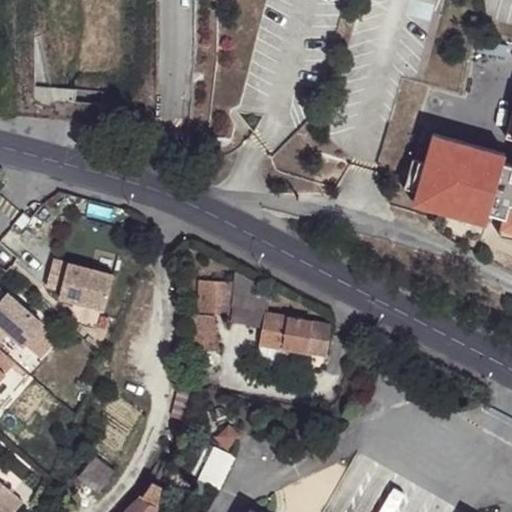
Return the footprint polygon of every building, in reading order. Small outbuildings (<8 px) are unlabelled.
[(511,165),(502,163),(503,155),(430,138),(422,167),(414,196),(411,208),(484,228),(487,217),(504,222),(502,232),(511,234),(511,165)] [(414,196),(422,167),(409,164),(402,193),(414,196)] [(511,234),(502,232),(500,240),(511,241),(511,234)] [(115,274),(55,257),(47,283),(62,288),(60,295),(105,307),(115,274)] [(274,287),(237,269),(234,317),(264,321),(265,314),(268,315),(274,287)] [(197,312),(218,313),(231,314),(233,280),(200,278),(197,312)] [(9,290),(0,300),(0,341),(10,330),(26,344),(28,342),(44,323),(45,322),(9,290)] [(221,334),(218,313),(197,312),(193,311),(196,337),(221,334)] [(329,325),(268,315),(265,314),(264,321),(261,343),(282,347),(282,349),(308,353),(324,356),(329,325)] [(59,337),(44,323),(28,342),(43,355),(59,337)] [(221,334),(196,337),(197,348),(212,347),(222,344),(221,334)] [(0,343),(0,377),(16,359),(0,343)] [(308,353),(282,349),(282,347),(261,343),(258,359),(306,368),(308,353)] [(177,415),(186,384),(175,381),(171,401),(168,413),(177,415)] [(120,412),(134,420),(144,402),(129,395),(120,412)] [(79,474),(99,489),(114,468),(95,453),(79,474)] [(0,511),(12,511),(24,499),(0,478),(0,511)] [(136,511),(152,511),(154,505),(157,500),(160,484),(150,479),(141,493),(128,505),(136,511)]
